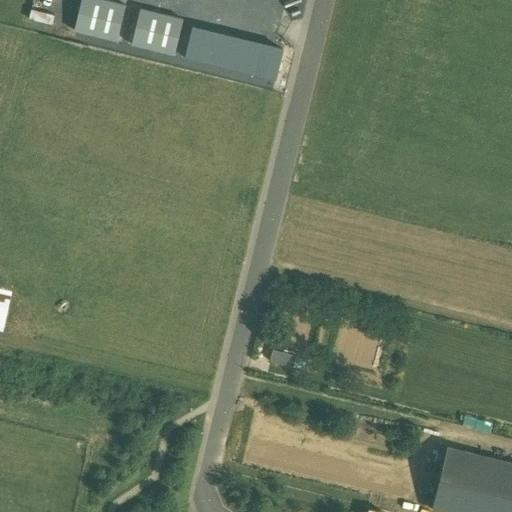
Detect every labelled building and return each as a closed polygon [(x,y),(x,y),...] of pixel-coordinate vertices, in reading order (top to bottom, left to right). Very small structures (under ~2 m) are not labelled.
[(73,33),(122,44),(129,11),(80,0),(73,33)] [(128,47),(175,57),(183,23),(135,13),(128,47)] [(185,61),(275,83),(283,50),(192,29),(185,61)] [(0,291),(0,329),(1,330),(9,293),(0,291)] [(475,511),(487,461),(448,451),(434,510),(442,511),(475,511)] [(511,511),(511,466),(487,461),(475,511),(511,511)]
